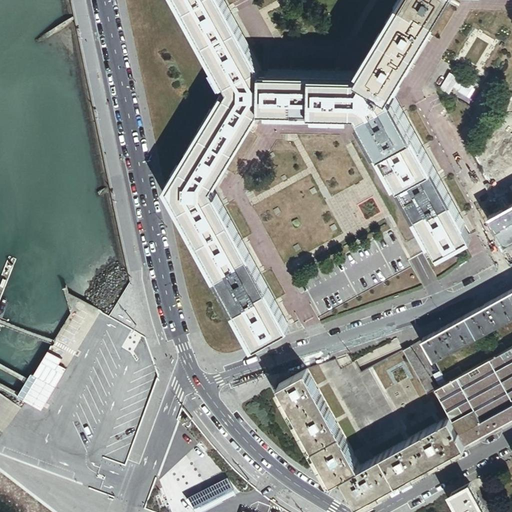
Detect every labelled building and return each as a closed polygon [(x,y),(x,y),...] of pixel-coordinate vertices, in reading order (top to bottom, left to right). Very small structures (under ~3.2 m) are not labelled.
[(446,0),(403,0),(374,49),(360,73),(314,72),(262,71),(223,0),(181,0),(229,88),(170,187),(257,345),(289,327),(284,318),(212,188),(260,109),(313,110),(358,110),(370,132),(381,151),(399,184),(426,234),(437,254),(470,236),(431,166),(413,133),(391,91),(405,67),(446,0)] [(455,76),(446,71),(437,88),(446,92),(450,85),(457,88),(457,89),(464,93),(470,83),(462,79),(461,80),(455,76)] [(511,239),(511,202),(500,209),(488,216),(504,244),(511,239)] [(511,316),(511,293),(510,290),(467,314),(478,335),(511,316)] [(478,335),(467,314),(423,338),(434,359),(478,335)] [(490,358),(507,349),(503,342),(487,351),(490,358)] [(416,374),(426,369),(410,345),(403,349),(416,374)] [(65,353),(52,346),(24,395),(42,406),(67,363),(61,360),(65,353)] [(511,346),(507,349),(490,358),(511,397),(511,346)] [(511,417),(511,397),(490,358),(463,373),(458,376),(488,431),(511,417)] [(458,376),(463,373),(459,366),(443,375),(447,382),(458,376)] [(466,443),(451,416),(360,465),(306,369),(280,383),(333,481),(343,475),(358,503),(466,443)] [(431,376),(426,369),(416,374),(427,394),(436,389),(436,388),(431,376)] [(440,386),(447,382),(443,375),(441,371),(434,375),(440,386)] [(488,431),(458,376),(447,382),(440,386),(436,388),(436,389),(451,416),(466,443),(488,431)] [(229,476),(191,494),(199,511),(237,493),(229,476)] [(503,511),(483,476),(478,479),(495,511),(503,511)] [(486,511),(470,483),(451,493),(461,511),(486,511)]
